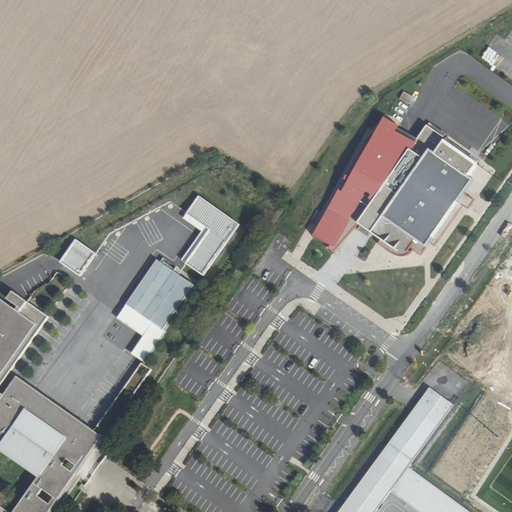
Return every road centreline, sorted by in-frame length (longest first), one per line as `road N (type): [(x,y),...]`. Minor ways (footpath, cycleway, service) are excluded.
road 1 (residential): [(296,511),(406,355)]
road 2 (residential): [(511,206),(406,355)]
